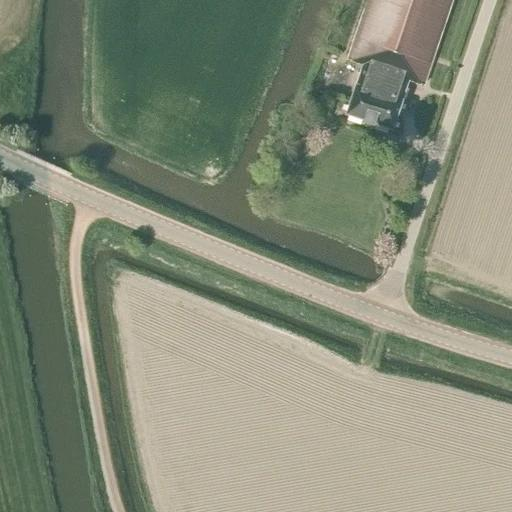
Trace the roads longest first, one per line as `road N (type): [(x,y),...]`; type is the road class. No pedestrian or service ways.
road 1 (secondary): [(383,318),(0,157)]
road 2 (unclassified): [(383,318),(487,0)]
road 3 (track): [(116,511),(73,260),(91,197)]
road 4 (secondary): [(511,360),(383,318)]
